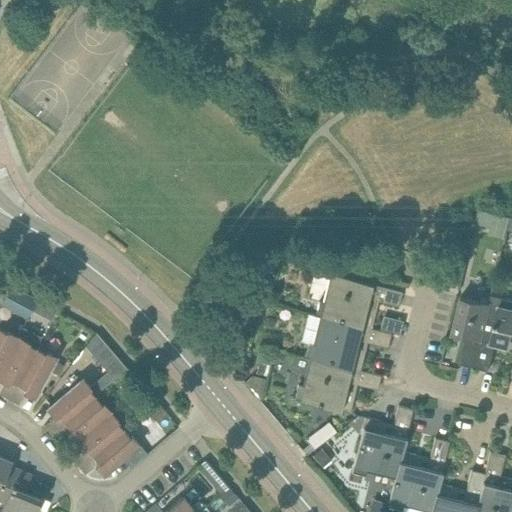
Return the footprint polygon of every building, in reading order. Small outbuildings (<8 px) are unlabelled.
[(267,251),(258,262),(265,263),(263,270),(272,273),(273,273),(276,259),(293,263),(294,258),(279,254),(267,251)] [(319,301),(315,315),(371,328),(374,315),(365,312),(368,298),(398,306),(402,292),(382,287),(331,275),(324,302),(319,301)] [(10,285),(1,303),(27,317),(32,309),(37,299),(10,285)] [(494,344),(508,347),(511,328),(511,300),(492,295),(489,303),(474,367),(488,371),(494,344)] [(459,364),(474,367),(489,303),(461,296),(452,333),(465,336),(459,364)] [(37,299),(32,309),(51,319),(56,310),(37,299)] [(308,343),(305,357),(361,370),(364,357),(354,354),(357,340),(388,348),(391,333),(371,328),(315,315),(315,316),(321,317),(314,344),(308,343)] [(0,369),(17,338),(0,329),(0,369)] [(85,345),(114,378),(126,368),(95,332),(85,345)] [(0,394),(9,399),(36,348),(17,338),(0,369),(0,375),(8,380),(0,394)] [(36,348),(9,399),(18,404),(26,389),(36,395),(55,359),(36,348)] [(361,370),(305,357),(305,358),(310,359),(304,386),(298,385),(294,399),(350,413),(353,399),(343,396),(347,382),(377,390),(381,375),(361,370)] [(56,361),(50,371),(58,375),(64,365),(56,361)] [(252,375),(245,382),(260,400),(266,378),(252,375)] [(44,425),(51,433),(95,396),(80,379),(49,405),(57,415),(44,425)] [(70,430),(78,439),(109,413),(95,396),(51,433),(57,441),(70,430)] [(158,403),(146,413),(154,422),(165,412),(158,403)] [(367,470),(394,477),(401,451),(402,451),(413,409),(398,405),(391,434),(377,431),(380,420),(365,417),(351,472),(366,476),(367,470)] [(72,459),(79,467),(123,429),(109,413),(78,439),(85,448),(72,459)] [(123,429),(79,467),(85,474),(98,463),(106,472),(137,446),(123,429)] [(401,511),(429,511),(430,511),(437,483),(439,483),(449,441),(435,437),(427,468),(413,465),(416,455),(402,451),(401,451),(394,477),(388,503),(387,506),(402,510),(401,511)] [(137,446),(123,458),(125,460),(126,461),(131,467),(144,456),(147,453),(141,446),(139,444),(137,446)] [(490,451),(484,473),(475,511),(511,511),(511,484),(511,489),(497,485),(505,455),(490,451)] [(0,500),(4,502),(4,503),(11,486),(2,482),(9,466),(11,461),(0,456),(0,500)] [(4,503),(4,502),(1,508),(12,511),(35,511),(41,498),(24,491),(31,475),(9,466),(2,482),(11,486),(4,503)] [(430,511),(429,511),(475,511),(484,473),(471,470),(463,500),(450,497),(452,487),(439,483),(437,483),(430,511)] [(210,482),(221,494),(228,487),(218,475),(210,482)] [(228,487),(221,494),(219,495),(229,506),(238,498),(228,487)] [(193,511),(181,498),(164,511),(193,511)] [(374,499),(370,511),(385,511),(387,506),(388,503),(374,499)] [(231,511),(249,511),(242,503),(231,511)]
